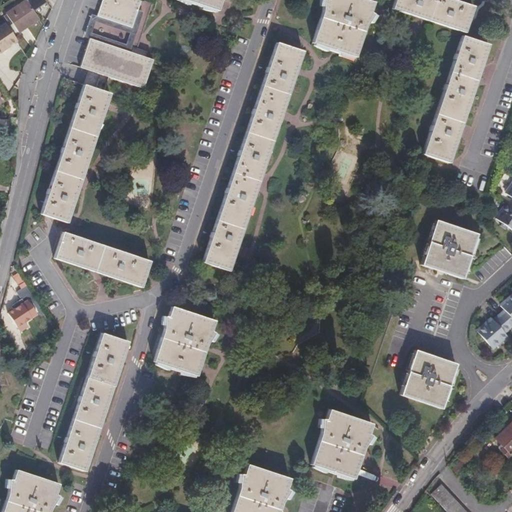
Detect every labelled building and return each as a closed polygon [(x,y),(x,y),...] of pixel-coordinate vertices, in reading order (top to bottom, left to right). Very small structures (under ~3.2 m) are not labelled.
[(22,0),(24,2),(31,13),(44,4),(41,0),(22,0)] [(102,0),(97,16),(132,28),(138,10),(141,0),(102,0)] [(221,0),(183,0),(217,12),(221,0)] [(373,3),(364,0),(326,0),(312,44),(355,58),(373,3)] [(473,8),(449,0),(395,0),(393,9),(464,34),(473,8)] [(15,34),(36,20),(31,13),(24,2),(3,16),(15,34)] [(143,12),(138,10),(132,28),(97,16),(92,14),(88,25),(84,37),(89,39),(130,52),(131,48),(143,12)] [(5,24),(0,26),(0,50),(16,40),(5,24)] [(488,46),(462,37),(423,155),(448,164),(488,46)] [(130,52),(89,39),(80,68),(139,87),(143,88),(154,60),(150,58),(130,52)] [(276,45),(203,260),(230,269),(302,53),(276,45)] [(108,93),(83,84),(40,213),(65,222),(108,93)] [(511,206),(508,203),(496,220),(511,229),(511,206)] [(478,235),(436,221),(421,266),(463,279),(478,235)] [(54,256),(137,283),(140,284),(142,281),(149,261),(62,232),(54,256)] [(24,282),(17,272),(12,275),(18,285),(19,285),(24,282)] [(41,316),(44,314),(26,286),(21,289),(16,292),(22,301),(12,307),(14,311),(9,314),(17,327),(37,315),(28,302),(31,300),(41,316)] [(511,297),(503,306),(507,311),(496,321),(495,319),(480,332),(494,348),(509,336),(507,332),(511,327),(511,297)] [(212,321),(171,307),(152,361),(194,375),(212,321)] [(126,342),(99,333),(56,462),(82,471),(89,450),(103,408),(117,368),(126,342)] [(458,365),(417,352),(402,397),(444,410),(458,365)] [(373,423),(331,408),(311,464),(354,478),(373,423)] [(508,458),(511,454),(511,425),(510,424),(504,417),(494,426),(501,434),(495,438),(503,447),(501,450),(508,458)] [(463,461),(455,468),(456,470),(459,473),(467,465),(463,461)] [(278,511),(289,478),(248,463),(231,511),(278,511)] [(48,511),(57,485),(15,470),(0,511),(48,511)] [(431,493),(446,511),(465,511),(441,484),(431,493)]
